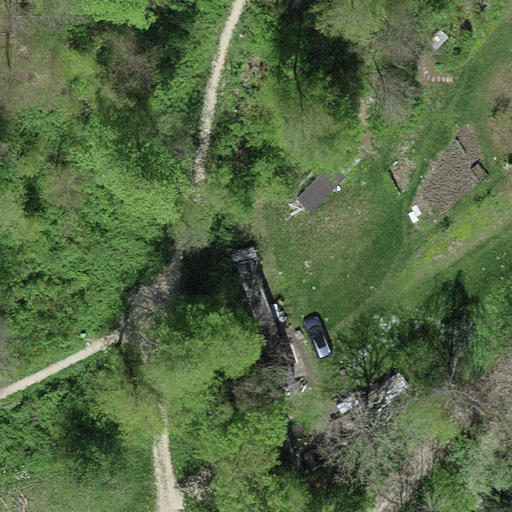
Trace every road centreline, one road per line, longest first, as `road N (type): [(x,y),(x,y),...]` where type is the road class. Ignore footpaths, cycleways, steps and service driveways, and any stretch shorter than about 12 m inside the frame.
road 1 (track): [(511,369),(383,511)]
road 2 (track): [(181,511),(158,427),(152,346)]
